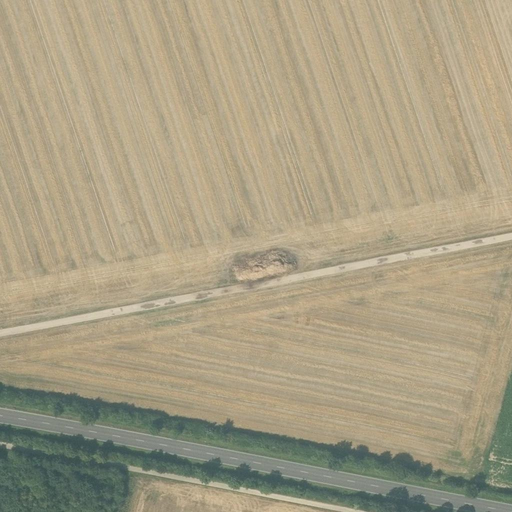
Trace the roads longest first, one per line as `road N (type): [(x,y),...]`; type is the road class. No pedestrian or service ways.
road 1 (track): [(0,333),(511,237)]
road 2 (primary): [(511,510),(0,418)]
road 3 (track): [(0,448),(345,511)]
